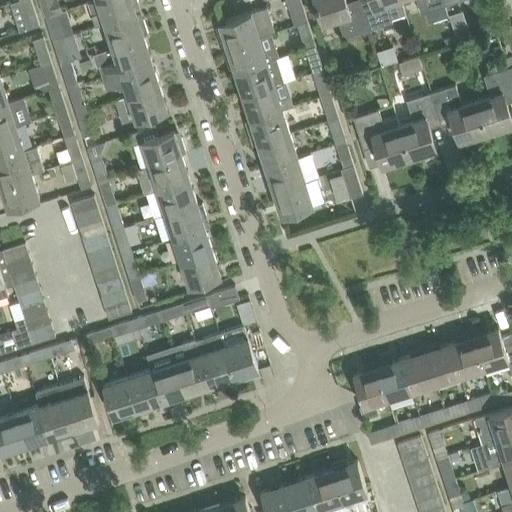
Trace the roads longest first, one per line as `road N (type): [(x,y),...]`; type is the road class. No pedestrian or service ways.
road 1 (residential): [(311,348),(282,321),(179,0)]
road 2 (residential): [(19,511),(288,413),(306,398),(311,348)]
road 3 (residential): [(311,348),(511,283)]
